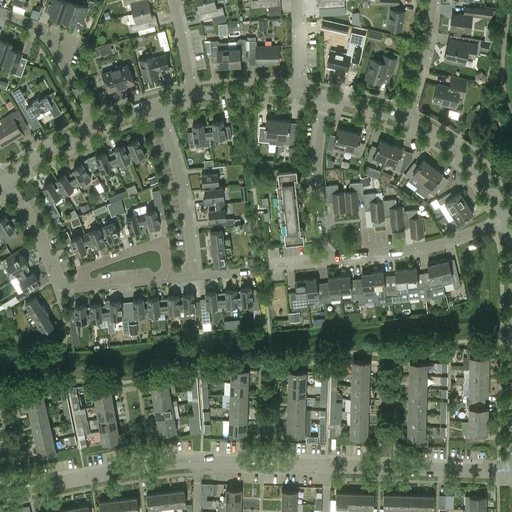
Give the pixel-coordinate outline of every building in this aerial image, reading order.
[(48,0),(48,2),(44,12),(50,14),(49,16),(62,20),(63,19),(62,19),(69,2),(68,2),(63,0),(48,0)] [(69,2),(62,19),(63,19),(75,24),(77,18),(83,20),(87,8),(87,7),(76,3),(77,0),(68,0),(68,2),(69,2)] [(131,2),(134,12),(151,8),(149,2),(152,1),(152,0),(124,0),(126,4),(131,2)] [(215,0),(206,0),(198,2),(199,9),(196,10),(199,20),(212,17),(224,14),(225,14),(223,7),(217,8),(215,0)] [(328,15),(332,15),(345,14),(345,6),(327,7),(328,15)] [(152,15),(151,8),(134,12),(136,22),(131,24),(132,31),(159,24),(156,14),(152,15)] [(475,16),(490,18),(491,10),(475,8),(475,16)] [(389,29),(401,31),(404,11),(390,9),(388,23),(390,23),(389,29)] [(224,14),(212,17),(213,24),(225,21),(224,14)] [(463,16),(451,15),(450,29),(470,32),(472,15),(464,14),(463,16)] [(259,19),(259,29),(267,29),(267,19),(259,19)] [(229,32),(237,30),(235,21),(227,23),(229,32)] [(332,22),(330,31),(346,34),(348,26),(332,22)] [(370,31),(368,39),(380,41),(382,33),(370,31)] [(0,61),(4,63),(10,48),(12,43),(0,39),(0,61)] [(237,48),(229,49),(230,66),(241,66),(240,51),(246,51),(246,39),(239,39),(236,42),(237,48)] [(474,58),(477,46),(449,39),(444,61),(464,65),(466,56),(474,58)] [(218,67),(230,66),(229,49),(228,42),(220,43),(218,40),(211,41),(211,53),(218,52),(218,67)] [(265,63),(278,62),(278,46),(256,46),(256,41),(249,41),(249,55),(256,55),(256,65),(265,65),(265,63)] [(99,56),(117,50),(115,42),(97,47),(99,56)] [(349,45),(346,55),(330,51),(327,67),(336,69),(335,72),(344,74),(345,71),(347,71),(349,59),(359,62),(362,48),(349,45)] [(3,66),(15,71),(14,74),(21,76),(24,68),(17,66),(22,52),(10,48),(4,63),(3,66)] [(140,59),(145,80),(159,76),(157,70),(169,67),(166,55),(154,58),(154,56),(140,59)] [(384,56),(382,62),(372,59),(366,79),(381,83),(385,71),(391,73),(395,59),(384,56)] [(108,92),(134,83),(128,65),(102,73),(108,92)] [(451,80),(449,88),(438,85),(433,102),(455,107),(458,95),(463,96),(466,83),(451,80)] [(12,92),(28,120),(33,129),(40,125),(35,115),(48,108),(54,117),(61,113),(50,94),(38,100),(37,98),(33,101),(34,103),(25,108),(21,102),(25,99),(19,88),(12,92)] [(10,114),(0,119),(0,120),(3,125),(0,126),(0,144),(1,145),(14,137),(15,139),(23,135),(16,124),(23,120),(17,109),(10,114)] [(464,123),(472,128),(480,118),(471,112),(464,123)] [(270,144),(276,144),(278,120),(266,119),(265,130),(259,129),(258,141),(270,142),(270,144)] [(276,144),(283,145),(283,143),(288,143),(288,144),(294,144),(295,133),(289,132),(290,121),(278,120),(276,144)] [(208,125),(209,139),(225,137),(225,139),(231,138),(229,126),(223,127),(223,121),(212,122),(212,124),(208,125)] [(210,145),(209,139),(208,125),(203,126),(203,123),(192,125),(193,131),(187,132),(189,148),(210,145)] [(345,149),(349,131),(338,128),(335,139),(329,137),(326,149),(332,151),(333,146),(345,149)] [(361,134),(349,131),(345,149),(356,152),(355,156),(361,158),(364,146),(358,145),(361,134)] [(130,160),(144,154),(138,139),(128,143),(129,145),(125,147),(124,145),(123,145),(130,160)] [(374,157),(385,161),(391,144),(380,140),(376,150),(371,148),(366,160),(372,162),(374,157)] [(399,159),(402,148),(391,144),(385,161),(396,165),(394,170),(400,172),(404,161),(399,159)] [(130,160),(123,145),(114,149),(115,151),(110,153),(116,166),(130,160)] [(289,147),(288,161),(296,162),(297,148),(289,147)] [(116,166),(110,153),(106,155),(105,153),(95,157),(101,172),(116,166)] [(422,181),(433,167),(423,160),(417,168),(412,165),(405,174),(410,178),(412,174),(422,181)] [(77,185),(90,177),(82,164),(73,169),(74,171),(70,174),(77,185)] [(366,164),(363,172),(377,178),(380,170),(366,164)] [(204,189),(222,187),(219,187),(217,172),(224,171),(223,165),(208,167),(209,173),(201,174),(202,184),(205,184),(205,188),(204,189)] [(442,174),(433,167),(422,181),(419,185),(429,192),(428,192),(433,196),(441,186),(436,183),(442,174)] [(278,171),(279,183),(295,182),(295,178),(297,178),(296,169),(278,171)] [(383,171),(381,179),(389,182),(392,174),(383,171)] [(56,180),(64,193),(77,185),(70,174),(66,176),(65,174),(56,180)] [(156,175),(144,179),(146,185),(158,181),(156,175)] [(64,193),(56,180),(57,182),(53,184),(52,182),(43,188),(51,201),(64,193)] [(295,182),(279,183),(276,184),(278,196),(296,194),(295,182)] [(363,196),(363,194),(362,182),(349,183),(350,191),(344,192),(346,210),(358,209),(357,197),(363,196)] [(346,210),(344,192),(338,192),(338,184),(325,185),(326,200),(332,199),(334,212),(346,210)] [(240,186),(241,201),(248,200),(246,185),(240,186)] [(204,189),(205,199),(203,199),(203,206),(210,205),(224,203),(222,187),(204,189)] [(155,205),(163,203),(160,189),(152,191),(155,205)] [(110,202),(113,201),(120,199),(117,193),(108,197),(110,202)] [(384,215),(382,200),(376,201),(376,193),(363,194),(363,196),(364,208),(370,208),(372,220),(384,219),(384,215)] [(444,203),(451,213),(466,203),(460,193),(450,199),(447,194),(437,200),(440,205),(444,203)] [(298,206),(296,194),(278,196),(279,208),(298,206)] [(113,201),(117,214),(124,212),(120,198),(120,199),(113,201)] [(396,207),(395,199),(382,200),(384,215),(390,214),(391,226),(403,225),(402,211),(402,207),(396,207)] [(113,201),(110,202),(107,204),(111,216),(117,214),(113,201)] [(53,219),(60,215),(54,203),(47,206),(53,219)] [(210,205),(210,209),(208,210),(209,220),(218,219),(219,225),(234,224),(233,218),(225,219),(224,203),(210,205)] [(468,224),(464,219),(472,213),(466,203),(451,213),(454,218),(450,221),(457,231),(468,224)] [(299,218),(298,206),(279,208),(280,220),(299,218)] [(150,228),(160,225),(156,209),(141,214),(145,227),(149,226),(150,228)] [(402,211),(403,225),(410,225),(411,237),(424,236),(422,217),(418,218),(417,209),(402,211)] [(130,234),(140,231),(141,234),(146,232),(145,227),(141,214),(126,218),(130,234)] [(14,218),(9,221),(5,215),(0,218),(0,236),(1,237),(14,229),(15,231),(20,228),(14,218)] [(281,232),(284,232),(300,230),(299,218),(280,220),(281,232)] [(109,241),(119,237),(113,223),(99,228),(105,243),(104,241),(108,239),(109,241)] [(105,243),(99,228),(85,234),(90,247),(94,245),(95,247),(105,243)] [(225,255),(231,254),(229,238),(223,239),(222,230),(210,231),(211,243),(210,243),(211,254),(212,254),(214,265),(226,264),(225,255)] [(300,230),(284,232),(285,244),(304,242),(303,233),(300,233),(300,230)] [(90,247),(85,234),(70,239),(76,254),(86,250),(85,248),(90,247)] [(22,255),(11,262),(9,259),(2,263),(4,266),(8,264),(16,277),(28,269),(26,265),(28,264),(22,255)] [(437,263),(441,279),(452,276),(448,260),(437,263)] [(428,265),(427,265),(429,272),(431,281),(430,285),(431,292),(444,288),(443,285),(441,279),(437,263),(436,263),(436,262),(434,261),(429,262),(428,264),(428,265)] [(416,268),(405,269),(408,292),(417,291),(418,290),(418,286),(418,284),(417,280),(416,268)] [(16,277),(25,290),(38,281),(32,272),(31,273),(28,269),(16,277)] [(408,292),(405,269),(395,270),(396,287),(397,286),(398,293),(408,292)] [(362,285),(356,286),(357,293),(358,299),(359,299),(359,302),(364,302),(364,297),(374,296),(374,291),(374,289),(372,272),(370,273),(370,271),(369,270),(364,271),(363,272),(363,273),(361,274),(362,278),(362,285)] [(384,288),(383,271),(372,272),(374,289),(384,288)] [(340,275),(340,276),(338,276),(340,293),(351,291),(349,275),(348,275),(347,274),(346,273),(341,274),(340,275)] [(340,293),(338,276),(328,277),(330,294),(330,296),(324,296),(324,303),(331,302),(330,300),(341,299),(340,293)] [(316,279),(305,280),(307,296),(308,302),(315,302),(315,304),(318,303),(318,297),(318,295),(316,283),(316,279)] [(296,292),(290,293),(291,300),(290,300),(291,306),(291,310),(298,309),(298,304),(308,303),(308,302),(307,296),(305,280),(294,281),(296,292)] [(249,309),(259,308),(258,297),(252,298),(251,287),(240,289),(240,291),(236,291),(236,289),(235,289),(237,305),(248,304),(249,309)] [(237,305),(235,289),(225,290),(225,292),(220,293),(222,307),(237,305)] [(19,300),(25,296),(22,291),(16,295),(19,300)] [(222,307),(220,293),(216,293),(216,291),(205,292),(207,308),(222,307)] [(179,311),(195,309),(193,294),(182,295),(182,297),(178,297),(178,295),(179,311)] [(179,311),(178,295),(167,296),(167,299),(163,299),(164,313),(179,311)] [(32,328),(38,324),(43,332),(53,325),(47,315),(48,315),(42,305),(41,306),(35,296),(25,303),(29,310),(24,314),(32,328)] [(164,313),(163,299),(158,300),(158,297),(147,298),(149,314),(164,313)] [(149,314),(147,298),(147,299),(147,301),(143,301),(143,299),(132,300),(134,316),(149,314)] [(106,319),(122,317),(120,301),(109,303),(109,300),(104,300),(105,305),(106,319)] [(106,319),(105,305),(100,306),(100,304),(90,305),(91,321),(106,319)] [(91,321),(90,305),(89,305),(89,307),(85,307),(85,305),(74,306),(76,322),(91,321)] [(209,310),(202,311),(203,323),(211,322),(209,310)] [(288,311),(289,321),(300,320),(299,310),(288,311)] [(24,331),(30,328),(25,317),(19,320),(24,331)] [(138,333),(137,323),(129,324),(130,334),(138,333)] [(71,335),(79,334),(77,324),(70,325),(71,335)] [(469,357),(469,370),(488,370),(488,357),(485,357),(485,351),(467,351),(466,357),(469,357)] [(369,374),(369,361),(352,360),(351,373),(369,374)] [(426,376),(427,363),(409,362),(409,375),(426,376)] [(248,383),(248,370),(230,369),(230,382),(248,383)] [(488,383),(488,370),(469,370),(469,383),(466,383),(488,383)] [(305,385),(306,371),(288,371),(287,384),(305,385)] [(327,381),(327,372),(315,372),(315,380),(327,381)] [(351,373),(351,386),(368,386),(369,374),(351,373)] [(409,375),(408,388),(426,388),(426,376),(409,375)] [(447,385),(447,377),(441,376),(436,376),(435,384),(441,385),(447,385)] [(330,386),(336,386),(340,386),(340,378),(330,377),(330,386)] [(152,396),(169,393),(167,380),(149,383),(152,396)] [(230,382),(229,395),(247,395),(248,383),(230,382)] [(488,396),(488,383),(466,383),(466,402),(484,402),(485,396),(488,396)] [(287,384),(287,397),(305,397),(305,385),(287,384)] [(61,398),(67,397),(65,385),(58,387),(61,398)] [(326,394),(327,385),(315,385),(315,393),(326,394)] [(368,386),(351,386),(351,399),(368,399),(368,386)] [(426,388),(408,388),(408,400),(426,401),(426,388)] [(28,407),(45,403),(42,390),(25,394),(28,407)] [(95,406),(112,403),(110,390),(109,391),(94,393),(93,393),(95,406)] [(169,393),(152,396),(154,409),(172,406),(177,405),(176,400),(171,401),(169,393)] [(247,395),(229,395),(229,407),(247,408),(247,395)] [(63,409),(69,407),(67,397),(61,398),(63,409)] [(305,397),(287,397),(287,409),(305,410),(305,397)] [(198,398),(191,399),(191,402),(192,402),(193,410),(199,410),(198,398)] [(351,399),(350,411),(368,412),(368,399),(351,399)] [(408,400),(408,413),(425,414),(426,401),(408,400)] [(341,403),(329,402),(329,410),(341,411),(341,403)] [(469,409),(468,421),(487,421),(488,408),(484,408),(484,402),(466,402),(466,409),(469,409)] [(45,403),(28,407),(30,419),(47,415),(45,403)] [(98,419),(115,416),(112,403),(95,406),(98,419)] [(172,406),(154,409),(156,421),(174,418),(172,406)] [(65,420),(71,419),(69,407),(63,409),(65,420)] [(229,407),(229,420),(247,421),(247,408),(229,407)] [(287,409),(286,422),(304,422),(305,410),(287,409)] [(329,423),(335,423),(335,415),(341,415),(341,411),(329,410),(329,423)] [(350,411),(350,424),(367,424),(368,412),(350,411)] [(76,423),(82,422),(82,421),(87,420),(85,412),(74,415),(76,423)] [(408,413),(407,426),(425,426),(425,414),(408,413)] [(47,415),(30,419),(33,431),(50,428),(47,415)] [(100,431),(117,428),(115,416),(98,419),(100,431)] [(174,418),(156,421),(159,434),(176,431),(174,418)] [(247,421),(229,420),(228,433),(246,433),(247,421)] [(468,421),(468,434),(465,434),(465,440),(484,440),(484,435),(487,435),(487,421),(468,421)] [(82,422),(76,423),(78,435),(85,435),(82,422)] [(304,422),(286,422),(286,435),(304,435),(304,422)] [(367,424),(350,424),(350,437),(367,437),(367,424)] [(425,426),(407,426),(407,439),(425,439),(425,426)] [(50,428),(33,431),(36,444),(53,440),(50,428)] [(102,444),(120,441),(117,428),(100,431),(102,444)] [(53,440),(36,444),(39,457),(56,453),(53,440)] [(200,500),(212,500),(207,500),(207,495),(212,495),(212,487),(201,487),(200,500)] [(226,488),(225,501),(241,501),(241,489),(226,488)] [(173,506),(186,505),(184,489),(172,490),(173,506)] [(173,506),(172,490),(159,492),(161,508),(173,506)] [(281,490),(281,503),(297,503),(297,490),(281,490)] [(161,508),(159,492),(146,494),(148,509),(161,508)] [(348,508),(348,492),(336,492),(335,508),(348,508)] [(361,493),(348,492),(348,508),(360,509),(361,493)] [(374,493),(361,493),(360,509),(373,509),(374,493)] [(396,510),(396,493),(383,493),(383,509),(396,510)] [(396,510),(408,510),(409,494),(396,493),(396,510)] [(408,510),(421,511),(421,494),(409,494),(408,510)] [(433,511),(434,495),(421,494),(421,511),(433,511)] [(469,496),(465,496),(465,509),(486,509),(485,495),(469,496)] [(125,511),(138,511),(138,507),(137,496),(124,498),(125,511)] [(125,511),(124,498),(112,499),(113,511),(125,511)] [(113,511),(112,499),(99,501),(100,511),(113,511)] [(218,511),(240,511),(241,501),(225,501),(225,508),(219,508),(218,511)] [(280,511),(296,511),(297,503),(281,503),(280,511)]
